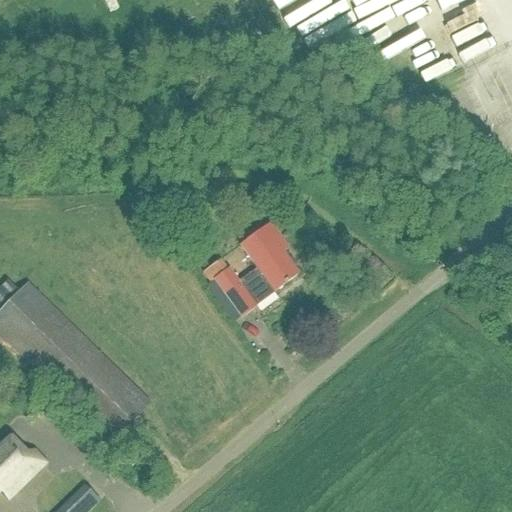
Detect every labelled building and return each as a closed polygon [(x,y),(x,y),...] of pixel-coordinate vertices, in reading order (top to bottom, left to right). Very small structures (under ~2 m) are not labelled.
[(97,0),(106,18),(116,14),(109,0),(97,0)] [(495,145),(490,135),(471,145),(476,154),(495,145)] [(497,172),(503,181),(511,173),(511,167),(508,162),(497,172)] [(273,292),(297,276),(281,253),(286,250),(270,226),(240,246),(257,270),(237,284),(227,270),(219,261),(201,275),(208,284),(213,281),(242,318),(255,308),(254,307),(273,292)] [(0,338),(108,444),(148,403),(26,284),(0,310),(0,338)] [(22,452),(8,438),(0,445),(0,492),(6,499),(44,462),(32,449),(22,452)] [(87,511),(97,503),(83,489),(59,511),(87,511)]
